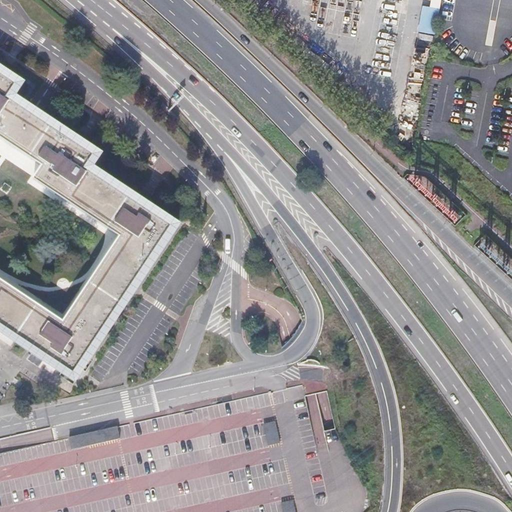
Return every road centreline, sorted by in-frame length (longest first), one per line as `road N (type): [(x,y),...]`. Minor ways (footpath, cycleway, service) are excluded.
road 1 (trunk): [(107,17),(257,148),(458,391),(511,475)]
road 2 (trunk): [(511,389),(417,258),(251,79),(161,0)]
road 3 (trunk): [(214,137),(294,226),(369,341),(394,418),(393,511)]
road 4 (primary): [(511,298),(203,0)]
road 5 (unclassified): [(0,17),(160,140),(222,205),(232,249)]
road 6 (trunk): [(214,137),(311,307),(302,342),(257,365)]
road 7 (unclassified): [(177,389),(0,429)]
road 8 (trunk): [(107,17),(109,31),(214,137)]
road 9 (unclassified): [(232,249),(177,389)]
road 10 (unknown): [(286,0),(393,98)]
road 11 (trunk): [(257,365),(237,341),(232,249)]
